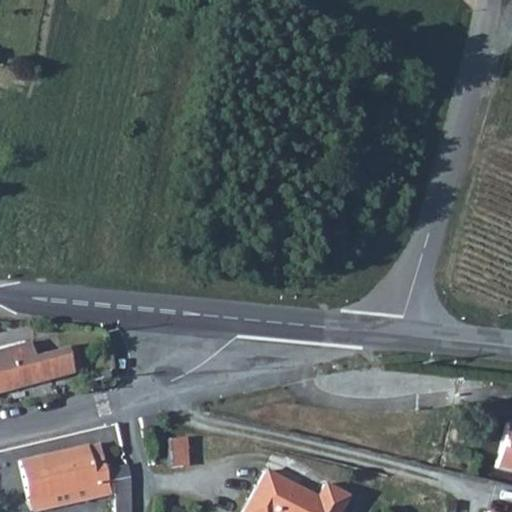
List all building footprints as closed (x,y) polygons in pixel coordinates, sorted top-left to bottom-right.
[(27,342),(0,348),(0,390),(49,378),(48,371),(43,353),(31,356),(27,342)] [(63,348),(50,352),(55,369),(69,366),(63,348)] [(50,352),(43,353),(48,371),(55,369),(50,352)] [(155,416),(140,419),(142,428),(157,424),(155,416)] [(511,426),(503,424),(501,436),(511,438),(511,426)] [(511,438),(501,436),(493,468),(511,472),(511,438)] [(164,441),(164,450),(183,455),(182,441),(164,441)] [(106,484),(103,471),(97,445),(19,463),(28,501),(106,484)] [(183,455),(164,450),(165,470),(183,469),(183,455)] [(126,466),(103,471),(106,484),(113,483),(113,511),(130,511),(129,477),(126,466)] [(264,472),(243,511),(338,511),(346,497),(323,485),(315,499),(264,472)]
